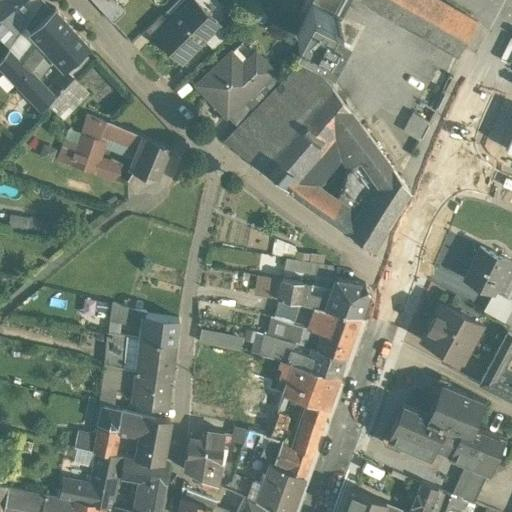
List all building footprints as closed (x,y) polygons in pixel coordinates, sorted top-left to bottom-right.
[(0,0),(0,21),(1,22),(14,9),(23,0),(0,0)] [(41,0),(23,0),(14,9),(27,22),(42,1),(41,0)] [(113,1),(111,0),(93,0),(114,22),(123,12),(113,1)] [(192,0),(169,23),(169,24),(156,37),(158,38),(182,62),(218,26),(192,0)] [(311,0),(311,2),(338,17),(348,0),(311,0)] [(438,0),(359,0),(458,55),(475,23),(438,0)] [(27,22),(24,27),(29,32),(52,11),(43,1),(42,1),(27,22)] [(311,2),(295,31),(323,46),(338,17),(311,2)] [(72,28),(54,8),(52,11),(29,32),(40,44),(46,51),(72,28)] [(14,9),(1,22),(17,38),(24,27),(27,22),(14,9)] [(161,15),(145,31),(155,41),(158,38),(156,37),(169,24),(169,23),(161,15)] [(89,46),(72,28),(46,51),(64,69),(89,46)] [(323,46),(295,31),(294,34),(308,53),(314,61),(323,46)] [(40,44),(23,65),(29,72),(46,51),(40,44)] [(23,65),(8,50),(0,61),(0,67),(18,86),(29,72),(23,65)] [(314,61),(308,53),(303,57),(252,110),(237,126),(223,140),(288,189),(302,171),(335,132),(351,112),(314,61)] [(230,54),(197,85),(227,116),(243,100),(273,72),(255,54),(242,66),(230,54)] [(47,90),(29,72),(18,86),(42,111),(55,98),(47,90)] [(62,74),(47,90),(55,98),(74,77),(70,73),(62,74)] [(243,100),(227,115),(237,126),(252,110),(243,100)] [(365,130),(351,112),(335,132),(345,146),(347,144),(365,130)] [(85,114),(79,132),(81,133),(105,141),(110,139),(116,125),(85,114)] [(144,137),(116,125),(110,139),(137,150),(144,137)] [(365,130),(347,144),(355,154),(357,153),(360,158),(376,146),(365,130)] [(105,141),(81,133),(77,145),(70,165),(94,173),(98,163),(100,157),(105,141)] [(170,146),(144,135),(137,150),(134,156),(140,159),(134,172),(156,181),(170,146)] [(63,140),(55,160),(70,165),(77,145),(63,140)] [(379,183),(357,219),(381,236),(409,190),(376,146),(360,158),(379,183)] [(118,164),(100,157),(98,163),(102,164),(98,174),(112,179),(118,164)] [(302,171),(288,189),(306,203),(348,232),(357,219),(316,189),(319,184),(302,171)] [(8,214),(6,228),(46,235),(49,221),(8,214)] [(381,236),(357,219),(348,232),(373,249),(381,236)] [(511,272),(511,262),(480,246),(464,278),(494,294),(495,292),(497,287),(503,290),(511,272)] [(284,269),(328,277),(330,266),(285,259),(284,269)] [(511,272),(503,290),(497,287),(495,292),(508,299),(511,292),(511,272)] [(365,283),(336,277),(329,297),(300,291),(298,303),(315,306),(325,308),(325,307),(360,314),(369,290),(365,283)] [(302,282),(282,279),(279,299),(298,303),(300,291),(302,282)] [(309,327),(315,306),(298,303),(279,299),(274,319),(309,327)] [(126,306),(112,303),(108,333),(122,335),(126,306)] [(480,323),(443,303),(424,338),(461,358),(468,346),(466,345),(472,334),(473,335),(480,323)] [(360,314),(325,307),(325,308),(315,306),(309,327),(319,331),(323,332),(326,323),(354,333),(360,314)] [(145,311),(136,309),(134,322),(143,323),(145,311)] [(178,318),(146,313),(146,311),(145,311),(143,323),(142,338),(175,343),(178,318)] [(314,348),(319,331),(309,327),(274,319),(269,318),(266,335),(312,347),(314,348)] [(354,333),(326,323),(323,332),(319,331),(314,348),(345,355),(354,333)] [(240,350),(244,335),(200,326),(197,341),(240,350)] [(245,330),(244,349),(252,350),(254,330),(245,330)] [(511,334),(507,332),(491,359),(504,366),(511,352),(511,334)] [(122,335),(108,333),(105,363),(124,367),(127,342),(141,343),(142,338),(122,335)] [(266,335),(260,334),(257,355),(265,357),(276,358),(288,361),(291,350),(292,350),(310,355),(312,347),(266,335)] [(175,343),(142,338),(141,343),(137,370),(170,377),(175,343)] [(345,355),(314,348),(312,347),(310,355),(292,350),(291,350),(288,361),(307,366),(339,373),(345,355)] [(504,366),(491,359),(478,381),(491,389),(504,366)] [(124,367),(105,363),(99,404),(103,405),(112,407),(115,383),(135,388),(137,370),(124,367)] [(339,374),(292,363),(282,392),(308,401),(327,407),(339,374)] [(511,370),(504,366),(491,389),(511,400),(511,397),(511,370)] [(170,377),(137,370),(135,388),(134,400),(167,407),(170,377)] [(484,401),(443,383),(437,398),(434,397),(426,413),(402,403),(388,436),(403,443),(401,447),(429,459),(436,443),(450,449),(447,457),(464,464),(486,474),(488,475),(496,459),(490,456),(498,438),(472,426),(484,401)] [(308,401),(282,393),(277,408),(279,409),(278,410),(289,414),(302,419),(308,401)] [(277,408),(243,396),(238,411),(256,417),(251,429),(269,436),(274,423),(278,410),(279,409),(277,408)] [(288,443),(282,441),(273,463),(273,464),(286,469),(303,476),(327,407),(308,401),(302,419),(299,428),(295,440),(290,439),(288,443)] [(112,407),(103,405),(97,437),(94,450),(98,451),(112,453),(117,428),(121,409),(112,407)] [(155,416),(121,409),(117,428),(140,432),(140,434),(149,436),(146,452),(163,455),(169,421),(155,418),(155,416)] [(289,414),(278,410),(274,423),(284,427),(289,414)] [(256,417),(238,411),(236,414),(233,424),(250,428),(251,429),(256,417)] [(229,440),(244,445),(250,428),(233,424),(229,440)] [(299,428),(294,426),(290,439),(295,440),(299,428)] [(205,440),(189,437),(186,458),(209,461),(219,463),(224,432),(206,430),(205,440)] [(97,437),(77,433),(75,446),(94,450),(97,437)] [(280,441),(269,437),(260,458),(270,462),(272,462),(280,441)] [(112,453),(98,451),(95,468),(116,472),(121,473),(124,455),(112,453)] [(163,455),(146,452),(145,459),(151,460),(151,461),(162,463),(163,455)] [(145,459),(124,455),(121,473),(120,475),(140,478),(139,487),(147,489),(146,495),(163,498),(168,464),(162,463),(151,461),(151,460),(145,459)] [(209,461),(186,458),(184,469),(203,477),(204,477),(209,461)] [(272,462),(270,462),(263,483),(257,499),(257,501),(261,503),(261,502),(262,502),(282,511),(290,511),(303,476),(286,469),(273,464),(273,463),(272,462)] [(486,474),(464,464),(451,494),(474,503),(486,474)] [(116,472),(95,468),(92,483),(88,503),(99,506),(109,507),(116,472)] [(253,482),(233,474),(229,486),(245,494),(249,496),(249,495),(254,482),(253,482)] [(56,496),(88,503),(92,483),(60,476),(56,496)] [(204,477),(203,477),(200,485),(214,490),(217,483),(204,477)] [(254,482),(249,495),(257,499),(263,483),(254,480),(253,482),(254,482)] [(443,511),(450,494),(421,482),(408,511),(443,511)] [(7,487),(0,485),(0,511),(98,511),(99,506),(88,503),(56,496),(7,487)] [(215,500),(181,487),(180,496),(212,508),(210,511),(230,511),(212,506),(215,500)] [(381,511),(385,503),(352,490),(343,511),(381,511)] [(261,503),(257,501),(257,499),(249,495),(249,496),(245,494),(235,511),(282,511),(262,502),(261,502),(261,503)] [(471,511),(474,503),(450,494),(443,511),(462,511),(463,511),(471,511)] [(210,511),(212,508),(180,496),(177,511),(210,511)]
